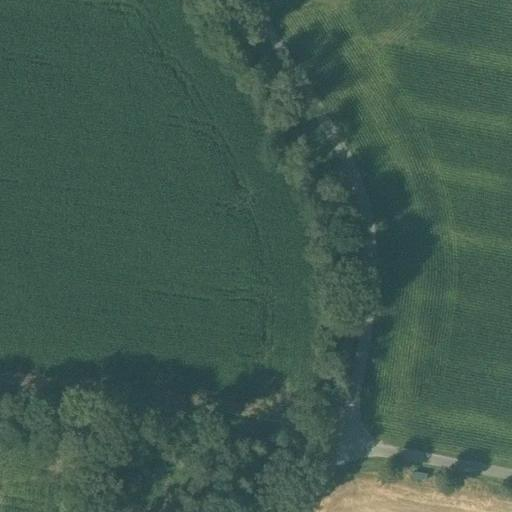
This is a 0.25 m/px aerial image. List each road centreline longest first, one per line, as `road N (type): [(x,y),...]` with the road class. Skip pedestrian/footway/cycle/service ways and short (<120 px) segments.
road 1 (unclassified): [(247,0),(344,156),(367,224),(366,327),(348,444)]
road 2 (unclassified): [(511,475),(348,444)]
